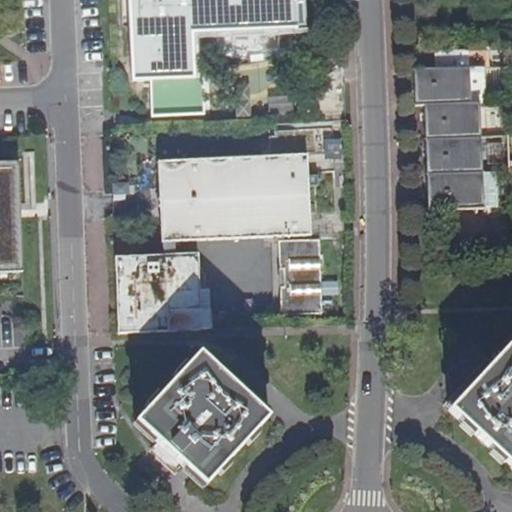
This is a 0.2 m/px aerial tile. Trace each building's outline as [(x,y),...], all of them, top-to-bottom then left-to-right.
[(295,0),(130,0),(133,78),(152,77),(152,114),(204,114),(204,75),(192,75),(191,31),(296,27),(295,0)] [(428,105),(459,104),(458,89),(462,89),(462,69),(419,70),(420,105),(428,105)] [(267,97),(268,112),(293,111),(292,96),(267,97)] [(429,141),(470,140),(474,140),(473,117),(470,117),(469,103),(459,104),(428,105),(429,141)] [(159,161),(161,240),(172,240),(310,236),(310,235),(308,158),(332,157),(332,133),(276,134),(277,157),(159,161)] [(431,176),(471,175),(475,174),(474,153),(471,153),(470,140),(429,141),(431,176)] [(0,271),(24,270),(23,247),(20,162),(0,162),(0,271)] [(471,175),(431,176),(432,211),(477,209),(476,187),(472,187),(471,175)] [(124,215),(114,216),(115,248),(126,247),(124,215)] [(161,240),(161,253),(173,252),(172,240),(161,240)] [(318,240),(278,241),(279,264),(283,264),(283,285),(279,285),(280,315),(321,313),(318,240)] [(112,254),(114,335),(166,333),(165,309),(165,300),(175,299),(176,288),(197,288),(195,252),(173,252),(161,253),(112,254)] [(198,309),(197,288),(176,288),(175,299),(165,300),(165,309),(198,309)] [(165,309),(166,333),(172,332),(209,331),(208,309),(198,309),(165,309)] [(511,344),(450,413),(507,465),(511,469),(511,344)] [(158,443),(183,467),(189,472),(203,486),(267,419),(199,355),(136,423),(158,443)] [(151,450),(177,473),(183,467),(158,443),(151,450)]
